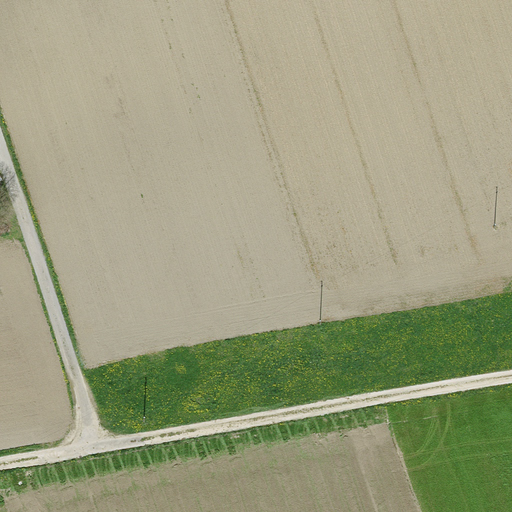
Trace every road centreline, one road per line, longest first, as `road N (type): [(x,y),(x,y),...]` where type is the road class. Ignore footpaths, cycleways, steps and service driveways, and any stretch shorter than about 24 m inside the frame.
road 1 (track): [(511,377),(96,447)]
road 2 (track): [(0,148),(96,447)]
